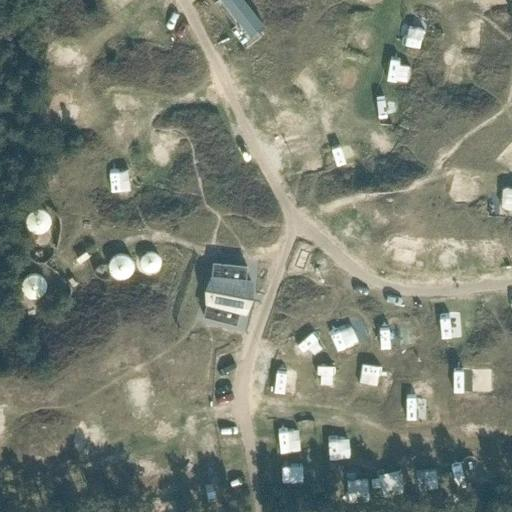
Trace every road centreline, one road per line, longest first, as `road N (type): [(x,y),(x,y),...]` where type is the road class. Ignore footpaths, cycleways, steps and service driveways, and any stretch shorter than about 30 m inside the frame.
road 1 (track): [(0,489),(86,474),(186,424),(231,411),(292,411),(437,443),(470,438)]
road 2 (track): [(260,152),(356,99),(396,20),(412,7),(441,0),(472,7)]
road 3 (track): [(62,271),(81,273),(129,239),(153,237),(285,256)]
road 4 (track): [(293,220),(450,172),(511,180)]
road 5 (track): [(217,250),(219,221),(204,199),(191,146),(181,133),(153,130)]
